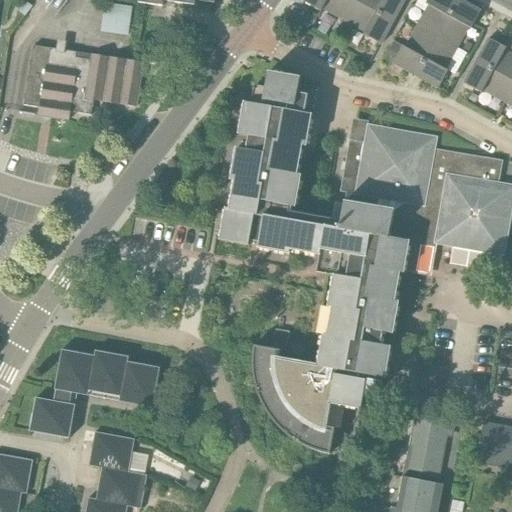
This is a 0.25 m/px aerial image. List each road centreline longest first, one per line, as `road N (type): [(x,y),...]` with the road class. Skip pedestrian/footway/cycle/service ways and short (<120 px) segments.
road 1 (residential): [(39,312),(238,36)]
road 2 (residential): [(238,36),(310,68),(332,87),(446,108),(511,144)]
road 3 (residential): [(39,312),(191,345),(231,418),(239,447),(233,470)]
road 4 (unknown): [(0,439),(70,466),(67,511)]
